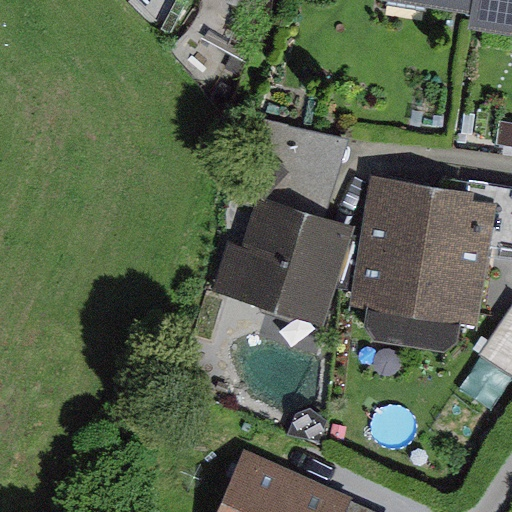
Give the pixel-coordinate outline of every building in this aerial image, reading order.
[(511,0),(475,0),(474,8),(473,19),(480,20),(511,25),(511,0)] [(351,152),(355,135),(291,119),(273,188),(338,204),(351,152)] [(477,190),(379,176),(359,305),(486,324),(498,241),(511,243),(511,182),(479,178),(477,190)] [(358,226),(264,200),(237,297),(331,323),(358,226)] [(511,313),(487,350),(511,365),(511,313)] [(224,511),(352,511),(359,498),(251,451),(224,511)]
